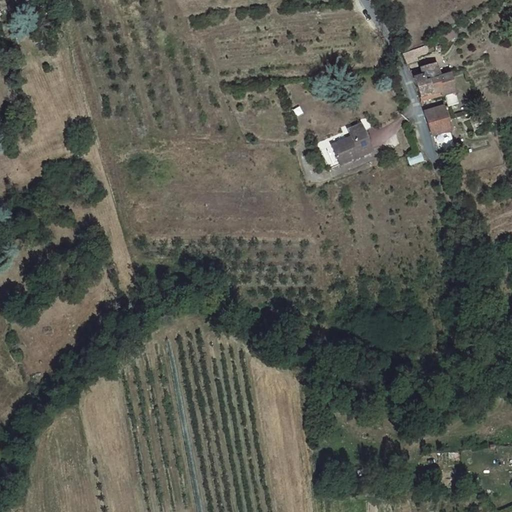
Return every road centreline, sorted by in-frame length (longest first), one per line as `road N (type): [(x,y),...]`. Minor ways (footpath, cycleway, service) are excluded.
road 1 (track): [(436,169),(478,310),(511,375)]
road 2 (unclassified): [(371,0),(403,54),(436,169)]
